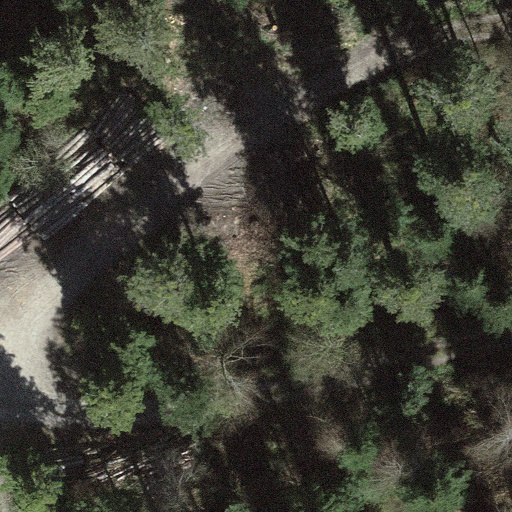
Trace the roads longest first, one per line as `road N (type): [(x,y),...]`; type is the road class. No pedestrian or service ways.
road 1 (track): [(0,358),(278,119),(382,68),(511,31)]
road 2 (track): [(511,337),(125,399),(0,390)]
